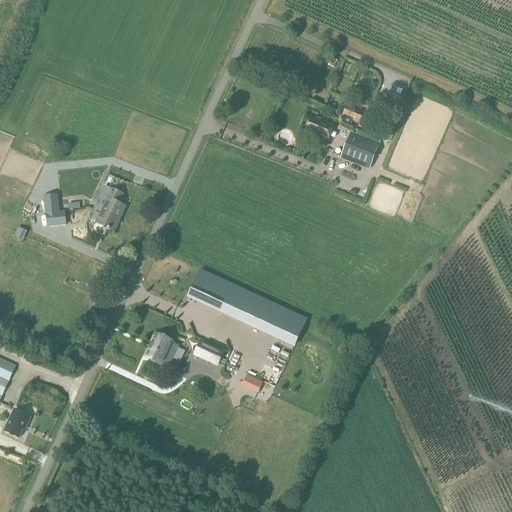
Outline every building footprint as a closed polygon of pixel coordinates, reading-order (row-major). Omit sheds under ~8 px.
[(395,117),(402,99),(391,94),(383,112),(395,117)] [(351,126),(352,121),(365,127),(370,116),(347,106),(343,117),(346,118),(344,123),(351,126)] [(305,133),(327,142),(333,126),(311,117),(305,133)] [(348,133),(340,155),(371,167),(380,144),(348,133)] [(339,171),(337,175),(350,181),(353,176),(339,171)] [(355,198),(360,199),(364,184),(359,182),(355,198)] [(105,186),(94,210),(101,213),(104,214),(99,225),(114,232),(125,208),(119,205),(124,195),(109,188),(105,186)] [(60,213),(58,195),(44,196),(47,228),(61,226),(66,226),(65,213),(60,214),(60,213)] [(402,211),(412,214),(417,199),(407,196),(402,211)] [(14,237),(24,241),(27,232),(18,228),(14,237)] [(201,271),(189,296),(234,317),(295,345),(297,346),(304,330),(308,321),(306,320),(245,292),(201,271)] [(180,347),(156,336),(149,350),(151,351),(147,359),(161,365),(166,356),(174,360),(180,347)] [(218,367),(225,352),(201,341),(194,356),(218,367)] [(0,402),(16,367),(0,359),(0,402)] [(25,365),(24,369),(40,374),(41,371),(25,365)] [(200,405),(199,410),(209,413),(218,380),(203,376),(195,404),(200,405)] [(242,386),(258,394),(263,383),(247,376),(242,386)] [(27,426),(31,418),(14,410),(4,432),(19,439),(25,425),(27,426)]
